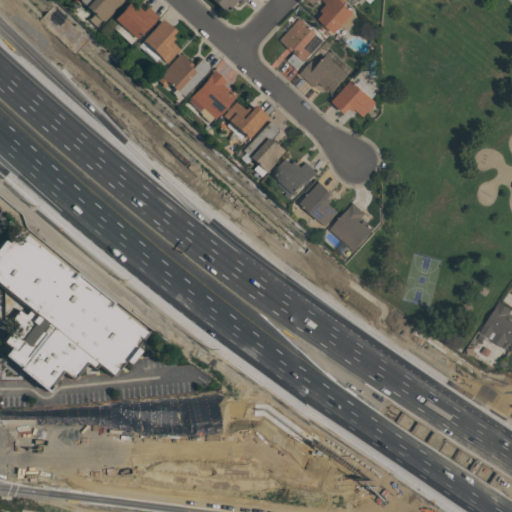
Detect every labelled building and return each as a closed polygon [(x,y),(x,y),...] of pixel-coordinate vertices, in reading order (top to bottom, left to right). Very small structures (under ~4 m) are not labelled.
[(80,0),(124,0),(103,22),(80,0)] [(245,0),(243,3),(239,0),(227,12),(214,0),(245,0)] [(336,33),(320,18),(325,13),(322,10),(328,4),(323,0),(343,0),(356,12),(336,33)] [(109,25),(130,44),(156,16),(146,6),(141,12),(130,2),(109,25)] [(293,52),(286,61),(298,70),(323,38),(298,18),(279,41),(293,52)] [(175,32),(161,19),(139,43),(164,65),(178,49),(168,40),(175,32)] [(200,59),(193,66),(178,54),(159,75),(183,97),(210,68),(200,59)] [(320,92),(326,85),(333,91),(348,75),(326,55),(311,72),(305,67),(299,73),(320,92)] [(186,100),(199,112),(203,108),(214,118),(234,96),(222,85),(226,81),(214,70),(186,100)] [(332,101),(346,114),(353,108),(363,117),(376,103),(352,80),(332,101)] [(251,104),(245,111),(235,102),(223,116),(229,121),(225,126),(243,142),(266,116),(251,104)] [(278,130),(268,121),(242,152),(267,172),(285,151),(271,138),(278,130)] [(270,177),(292,197),(316,172),(305,162),(300,168),(288,157),(270,177)] [(298,202),(324,226),(338,212),(327,202),(334,195),(318,181),(298,202)] [(360,218),(365,212),(351,202),(329,233),(356,252),(373,227),(360,218)] [(21,231),(0,254),(0,287),(35,316),(7,354),(50,390),(62,374),(73,382),(92,358),(115,376),(146,334),(21,231)] [(511,310),(511,309),(497,301),(479,334),(502,346),(505,341),(511,345),(511,344),(511,316),(510,315),(511,310)]
